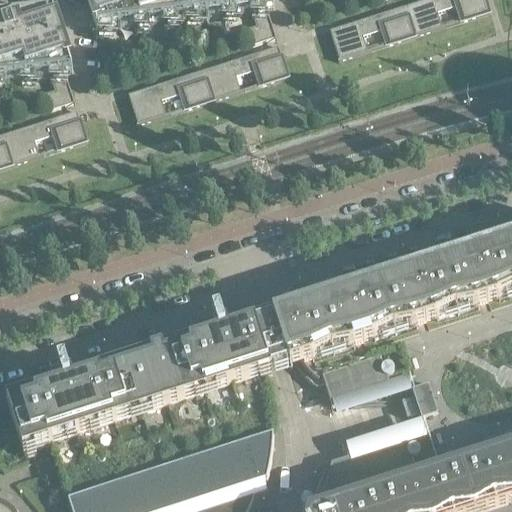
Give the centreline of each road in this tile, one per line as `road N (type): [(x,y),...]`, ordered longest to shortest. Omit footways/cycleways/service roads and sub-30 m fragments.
road 1 (residential): [(260,292),(497,212),(509,204),(503,181),(487,179),(251,258)]
road 2 (residential): [(0,371),(260,292)]
road 3 (residential): [(251,258),(0,336)]
road 4 (residential): [(289,511),(309,444),(287,377)]
